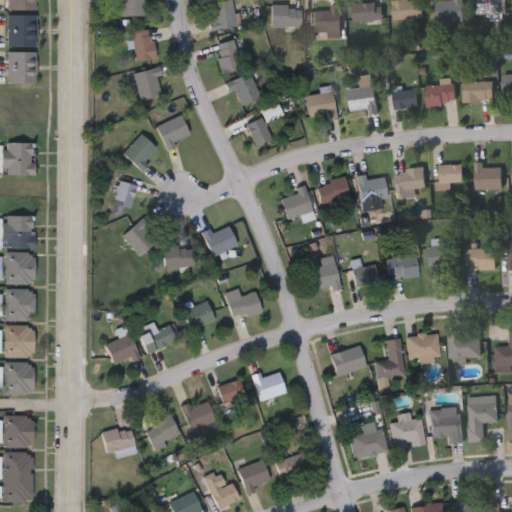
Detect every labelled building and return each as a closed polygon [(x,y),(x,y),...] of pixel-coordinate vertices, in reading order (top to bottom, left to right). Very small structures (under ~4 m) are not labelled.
[(7,9),(7,0),(35,0),(35,9),(7,9)] [(121,17),(121,0),(147,0),(147,17),(121,17)] [(392,0),(422,0),(422,19),(392,19),(392,0)] [(436,1),(451,1),(451,0),(462,0),(462,22),(436,22),(436,1)] [(476,15),(476,0),(505,0),(505,15),(476,15)] [(239,26),(211,30),(208,3),(231,1),(233,13),(237,13),(239,26)] [(352,4),(381,4),(381,21),(352,21),(352,4)] [(329,11),(329,5),(342,5),(342,33),(311,33),(311,11),(329,11)] [(270,26),(270,7),(299,7),(299,26),(270,26)] [(35,14),(35,46),(6,46),(6,14),(35,14)] [(153,59),(134,61),(130,31),(150,29),(153,59)] [(219,73),(215,43),(234,40),(238,70),(219,73)] [(34,51),(34,82),(6,82),(6,51),(34,51)] [(126,75),(158,66),(160,75),(154,77),(159,94),(139,100),(136,87),(130,89),(126,75)] [(511,74),(511,95),(501,95),(501,74),(511,74)] [(346,90),(360,87),(358,77),(370,75),(377,112),(351,116),(346,90)] [(237,91),(226,92),(225,79),(253,77),(254,101),(238,102),(237,91)] [(491,101),(462,101),(462,81),(491,81),(491,101)] [(454,85),(454,105),(425,105),(425,85),(454,85)] [(415,89),(417,108),(393,110),(391,91),(415,89)] [(309,120),(305,96),(331,91),(335,116),(309,120)] [(265,121),(260,111),(276,104),(281,114),(265,121)] [(154,126),(179,114),(188,133),(164,145),(154,126)] [(254,146),(244,125),(261,117),(270,138),(254,146)] [(121,152),(140,133),(157,150),(138,169),(121,152)] [(0,163),(0,146),(4,146),(4,142),(33,141),(33,173),(2,174),(1,163),(0,163)] [(483,162),(483,167),(501,167),(501,189),(474,189),(474,162),(483,162)] [(462,165),(462,182),(450,182),(450,190),(437,190),(437,165),(462,165)] [(424,170),(424,192),(395,191),(396,169),(424,170)] [(360,204),(356,179),(384,175),(387,200),(360,204)] [(319,204),(314,184),(344,178),(348,198),(319,204)] [(135,186),(125,217),(108,211),(119,180),(135,186)] [(32,247),(1,247),(1,215),(32,215),(32,247)] [(120,237),(138,221),(156,241),(138,257),(120,237)] [(209,229),(211,234),(227,226),(236,246),(210,257),(199,233),(209,229)] [(190,245),(193,264),(164,270),(160,250),(190,245)] [(453,245),(453,271),(429,271),(429,245),(453,245)] [(496,269),(465,269),(465,248),(496,248),(496,269)] [(388,278),(388,250),(402,250),(402,256),(417,256),(417,278),(388,278)] [(4,251),(32,251),(32,283),(4,283),(4,251)] [(338,287),(311,290),(308,267),(335,264),(338,287)] [(378,282),(354,287),(350,269),(374,264),(378,282)] [(4,319),(4,287),(32,287),(32,319),(4,319)] [(239,297),(254,292),(260,311),(232,320),(223,293),(237,289),(239,297)] [(191,307),(205,301),(214,320),(190,331),(179,307),(189,302),(191,307)] [(3,355),(3,324),(32,324),(32,355),(3,355)] [(168,325),(175,341),(145,354),(136,332),(153,324),(156,330),(168,325)] [(511,327),(511,365),(494,365),(494,346),(508,346),(508,327),(511,327)] [(103,345),(118,339),(115,332),(125,328),(137,355),(112,366),(103,345)] [(448,358),(447,330),(479,330),(479,357),(448,358)] [(407,359),(405,336),(437,334),(438,357),(407,359)] [(404,376),(376,379),(374,362),(387,360),(384,339),(399,338),(404,376)] [(365,366),(335,376),(328,355),(358,345),(365,366)] [(2,392),(2,360),(31,360),(31,392),(2,392)] [(257,399),(251,374),(259,373),(260,375),(278,371),(283,394),(257,399)] [(216,386),(237,379),(243,396),(222,403),(216,386)] [(468,442),(467,396),(495,395),(496,421),(482,422),(483,441),(468,442)] [(188,403),(189,407),(207,401),(214,422),(187,431),(179,406),(188,403)] [(448,443),(448,435),(431,436),(429,409),(459,408),(461,442),(448,443)] [(2,414),(32,414),(32,446),(2,446),(2,414)] [(389,422),(399,421),(398,415),(408,414),(409,419),(420,417),(423,445),(392,449),(389,422)] [(151,449),(143,425),(171,416),(179,440),(151,449)] [(104,454),(100,433),(130,427),(135,451),(116,454),(116,451),(104,454)] [(350,436),(364,433),(363,430),(381,427),(385,453),(354,458),(350,436)] [(0,451),(31,451),(30,501),(1,501),(1,495),(0,495),(0,485),(2,485),(2,477),(0,477),(0,451)] [(273,462),(301,452),(307,469),(280,479),(273,462)] [(245,491),(236,470),(260,459),(269,481),(245,491)] [(209,492),(230,482),(238,499),(217,509),(209,492)] [(201,511),(199,511),(172,511),(168,504),(190,491),(201,511)] [(483,511),(452,511),(452,501),(483,499),(483,511)] [(410,511),(410,506),(441,503),(441,511),(410,511)]
